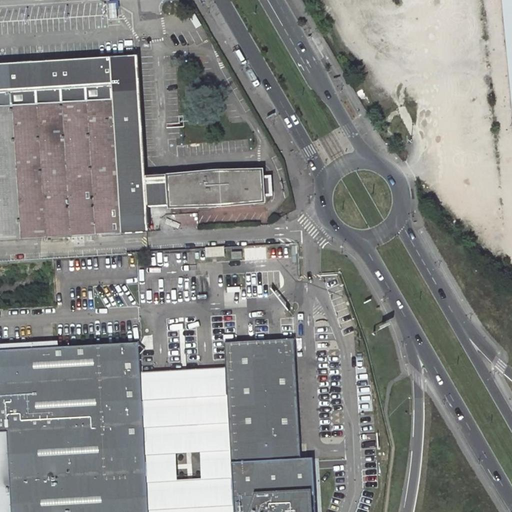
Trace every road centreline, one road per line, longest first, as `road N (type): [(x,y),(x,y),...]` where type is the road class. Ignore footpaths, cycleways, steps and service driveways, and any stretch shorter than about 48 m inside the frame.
road 1 (primary): [(397,303),(511,501)]
road 2 (trunk): [(397,303),(418,379),(408,511)]
road 3 (secondary): [(222,0),(325,184)]
road 4 (secondary): [(372,161),(275,0)]
